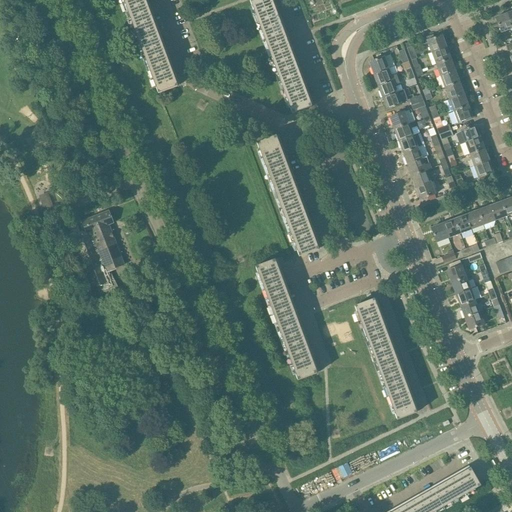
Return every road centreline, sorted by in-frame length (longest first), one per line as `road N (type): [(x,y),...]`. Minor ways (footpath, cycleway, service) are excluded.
road 1 (unclassified): [(297,511),(49,0)]
road 2 (residential): [(299,511),(486,421)]
road 3 (residential): [(294,132),(201,89),(183,65),(161,0)]
road 4 (residential): [(511,155),(500,145),(445,0)]
road 5 (residential): [(358,108),(344,62),(347,42),(372,21),(430,0)]
road 6 (residential): [(406,237),(358,108)]
road 7 (residential): [(341,261),(294,132)]
road 8 (residential): [(455,358),(406,237)]
road 9 (residential): [(420,404),(376,282)]
road 10 (residential): [(324,121),(281,0)]
